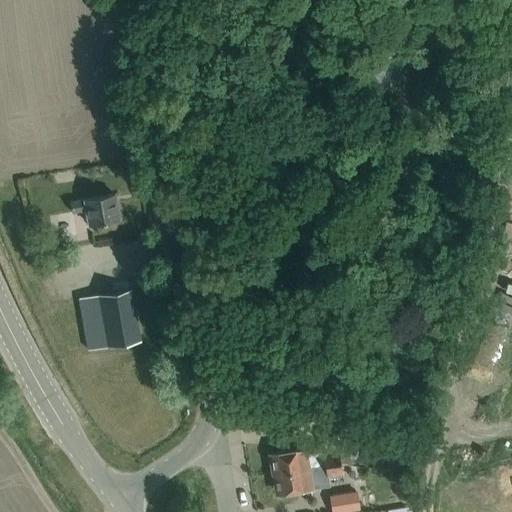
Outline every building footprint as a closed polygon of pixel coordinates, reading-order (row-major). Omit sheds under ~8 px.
[(38,193),(63,189),(60,173),(35,177),(38,193)] [(119,219),(114,194),(70,201),(72,212),(86,210),(89,224),(119,219)] [(140,340),(131,288),(79,297),(88,349),(140,340)] [(343,463),(355,461),(353,447),(347,448),(345,432),(320,436),(322,451),(306,454),(305,448),(295,450),(294,449),(269,453),(272,474),(343,463)] [(344,474),(343,463),(272,474),(275,493),(310,488),(309,481),(344,474)] [(511,464),(499,466),(504,503),(511,502),(511,464)] [(357,490),(330,495),(332,511),(341,511),(360,509),(357,490)]
